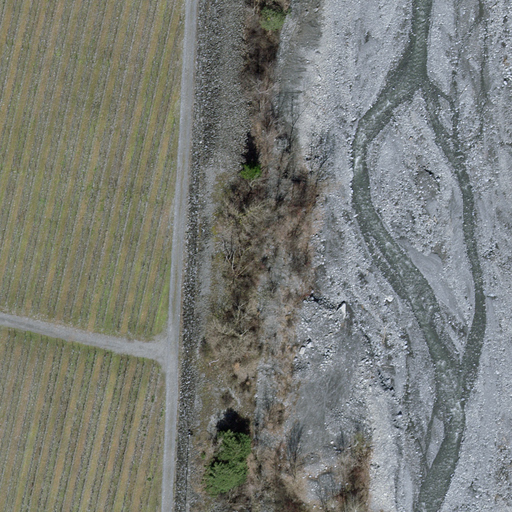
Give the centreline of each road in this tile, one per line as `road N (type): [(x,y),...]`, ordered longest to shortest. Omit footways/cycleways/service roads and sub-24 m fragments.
road 1 (track): [(164,511),(186,0)]
road 2 (track): [(0,319),(170,358)]
